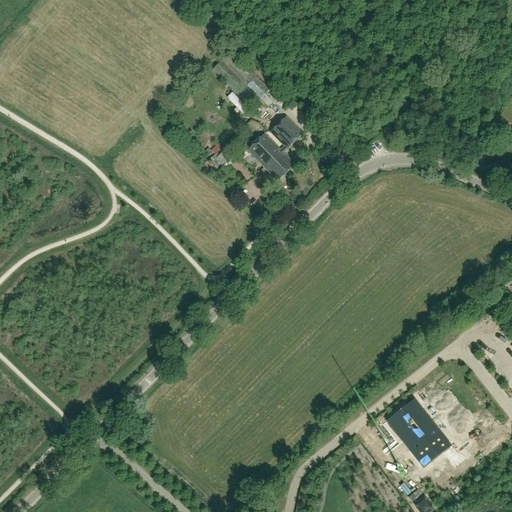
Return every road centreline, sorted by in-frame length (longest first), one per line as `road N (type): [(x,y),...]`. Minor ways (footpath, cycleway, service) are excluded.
road 1 (tertiary): [(19,511),(323,202),(380,160)]
road 2 (track): [(379,153),(373,146),(381,122),(482,0)]
road 3 (tertiary): [(511,197),(432,164),(380,160)]
